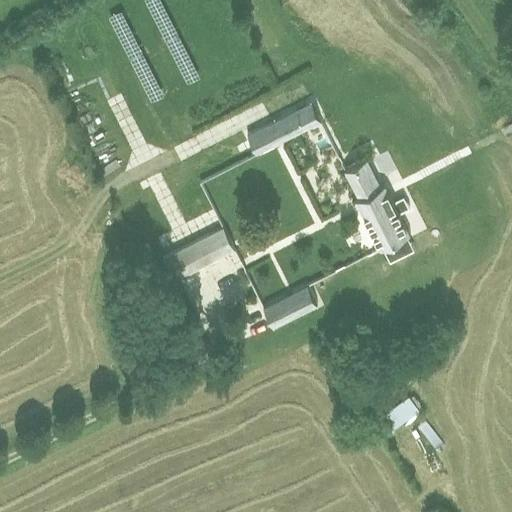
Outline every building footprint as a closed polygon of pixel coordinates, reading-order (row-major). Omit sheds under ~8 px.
[(249,134),(258,153),(321,121),(312,102),(249,134)] [(356,200),(381,248),(410,233),(386,185),(382,187),(368,159),(346,170),(360,198),(356,200)] [(174,278),(235,246),(223,225),(162,256),(174,278)] [(274,326),(318,304),(308,285),(265,307),(274,326)] [(409,393),(382,413),(393,428),(420,409),(409,393)]
